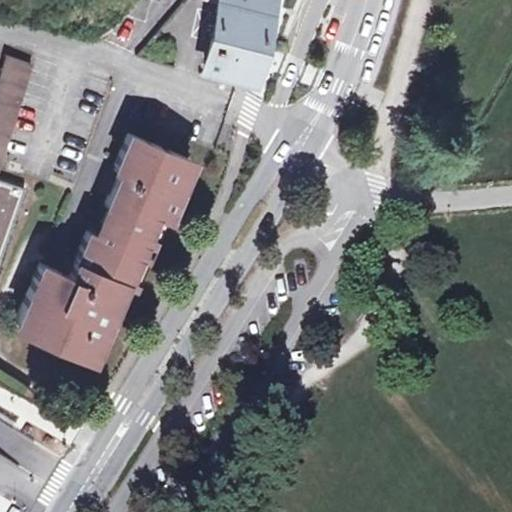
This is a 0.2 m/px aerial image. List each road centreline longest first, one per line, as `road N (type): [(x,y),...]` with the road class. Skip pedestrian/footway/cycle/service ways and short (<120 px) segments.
road 1 (secondary): [(298,144),(71,511)]
road 2 (residential): [(271,121),(0,28)]
road 3 (secondary): [(365,0),(334,85),(298,144)]
road 4 (residential): [(321,0),(271,121)]
